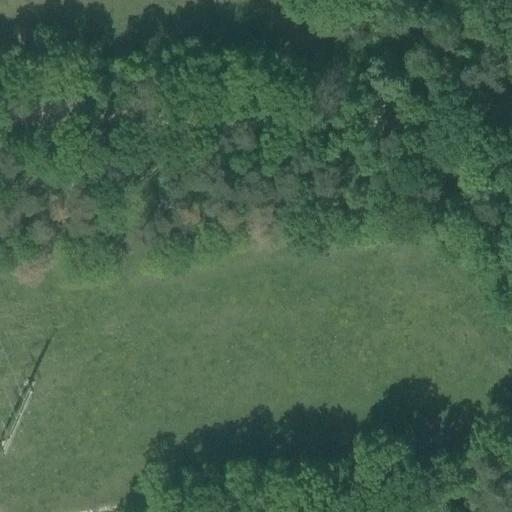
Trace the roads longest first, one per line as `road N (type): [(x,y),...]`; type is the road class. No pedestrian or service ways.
road 1 (track): [(511,122),(0,120)]
road 2 (track): [(511,108),(405,30),(329,0)]
road 3 (track): [(511,220),(405,114)]
